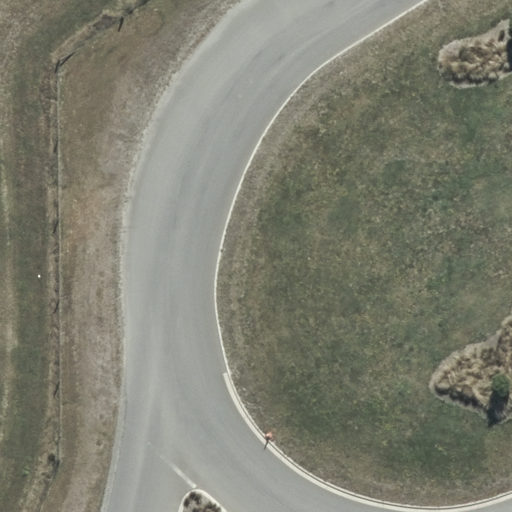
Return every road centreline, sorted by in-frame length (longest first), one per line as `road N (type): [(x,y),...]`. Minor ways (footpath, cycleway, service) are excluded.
road 1 (unclassified): [(178,343),(174,274),(199,147),(267,46),(322,0)]
road 2 (unclassified): [(305,511),(223,444),(192,394),(178,343)]
road 3 (unclassified): [(139,511),(178,343)]
